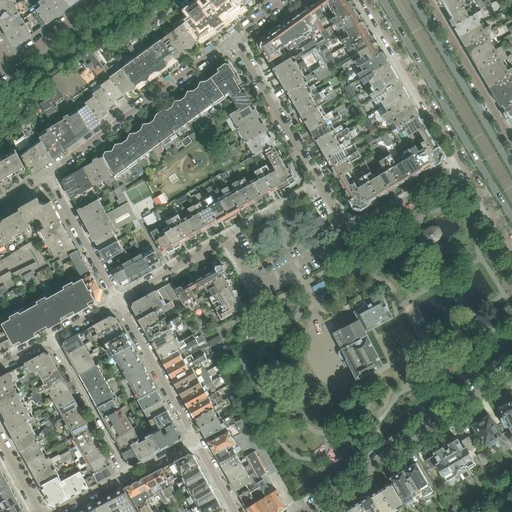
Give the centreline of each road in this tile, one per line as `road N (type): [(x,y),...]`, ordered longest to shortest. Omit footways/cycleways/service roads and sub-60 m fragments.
road 1 (secondary): [(381,0),(511,222)]
road 2 (residential): [(304,511),(511,365)]
road 3 (residential): [(47,174),(233,36)]
road 4 (residential): [(349,233),(233,36)]
road 5 (residential): [(290,267),(255,287),(225,236),(118,297)]
road 6 (secondary): [(511,167),(413,0)]
road 7 (residential): [(365,0),(462,165)]
road 8 (residential): [(510,141),(428,0)]
road 9 (residential): [(51,335),(128,474)]
road 10 (residential): [(193,436),(118,297)]
road 11 (residential): [(118,297),(47,174)]
road 12 (residential): [(462,165),(349,233)]
